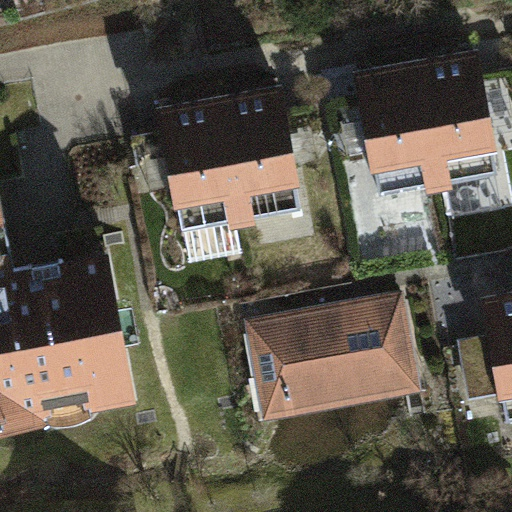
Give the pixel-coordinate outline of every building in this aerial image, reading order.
[(476,39),(417,49),(433,145),(492,136),(476,39)] [(417,49),(358,59),(374,155),(433,145),(417,49)] [(279,74),(220,84),(236,180),(295,171),(279,74)] [(220,84),(161,94),(177,190),(236,181),(220,84)] [(0,208),(0,414),(133,392),(108,244),(9,261),(0,208)] [(511,283),(486,287),(493,330),(460,336),(463,354),(496,348),(502,383),(511,381),(511,283)] [(404,288),(254,314),(271,409),(278,407),(418,382),(421,382),(404,288)]
